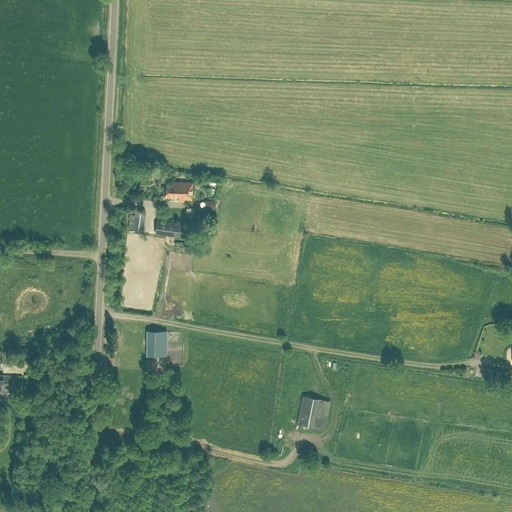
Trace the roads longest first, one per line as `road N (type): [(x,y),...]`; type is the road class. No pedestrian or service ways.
road 1 (unclassified): [(88,511),(101,254)]
road 2 (unclassified): [(101,254),(114,0)]
